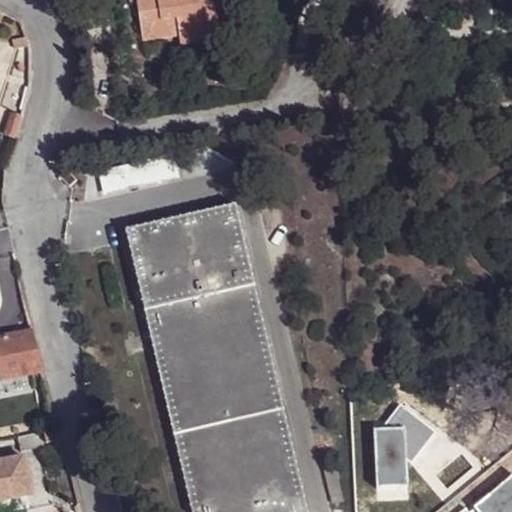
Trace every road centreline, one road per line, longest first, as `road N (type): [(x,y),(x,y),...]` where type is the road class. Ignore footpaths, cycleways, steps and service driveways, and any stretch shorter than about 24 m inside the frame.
road 1 (unknown): [(30,220),(112,216),(216,195),(249,208),(323,511)]
road 2 (residential): [(94,511),(30,220),(55,60),(47,26),(24,0)]
road 3 (unknown): [(325,91),(274,109),(118,133),(97,134),(44,114)]
road 4 (unknown): [(511,105),(382,116),(340,108),(325,91)]
road 5 (unknown): [(402,0),(369,58),(325,91)]
